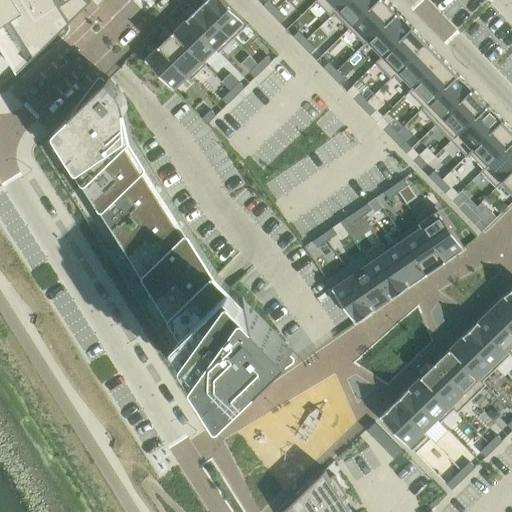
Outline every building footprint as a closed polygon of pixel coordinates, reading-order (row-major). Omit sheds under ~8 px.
[(0,0),(0,39),(18,68),(88,0),(0,0)] [(224,0),(207,0),(201,6),(233,39),(248,24),(245,21),(224,0)] [(269,0),(263,6),(264,7),(272,14),(277,8),(269,0)] [(316,0),(316,1),(331,16),(348,0),(316,0)] [(348,0),(331,16),(332,17),(336,14),(350,28),(379,0),(348,0)] [(386,0),(379,0),(350,28),(350,29),(365,44),(398,12),(386,0)] [(201,6),(188,19),(216,49),(220,52),(233,39),(201,6)] [(277,8),(272,14),(280,22),(286,17),(277,8)] [(398,12),(365,44),(366,45),(369,41),(383,56),(376,62),(376,63),(413,27),(398,12)] [(188,19),(174,32),(206,65),(207,64),(204,61),(216,49),(188,19)] [(413,27),(376,63),(392,78),(428,43),(413,27)] [(299,31),(294,36),(302,45),(308,39),(299,31)] [(174,32),(160,46),(189,76),(192,79),(206,65),(174,32)] [(308,39),(302,45),(310,54),(316,48),(308,39)] [(428,43),(392,78),(392,79),(396,76),(410,90),(443,58),(428,43)] [(160,46),(146,59),(175,89),(189,76),(160,46)] [(267,55),(258,64),(263,70),(264,70),(273,61),(267,55)] [(443,58),(410,90),(425,105),(421,109),(422,109),(458,74),(443,58)] [(330,62),(324,67),(332,76),(338,70),(330,62)] [(258,64),(250,72),(255,78),(264,70),(263,70),(258,64)] [(338,70),(332,76),(341,85),(346,79),(338,70)] [(458,74),(422,109),(437,125),(473,89),(458,74)] [(57,129),(39,146),(213,420),(232,407),(241,401),(271,372),(270,371),(290,352),(291,353),(293,350),(285,341),(232,287),(218,273),(217,273),(117,113),(125,106),(126,109),(128,108),(126,102),(126,101),(126,100),(126,99),(125,98),(125,97),(125,96),(124,95),(123,94),(123,93),(122,92),(121,91),(120,89),(119,88),(110,78),(109,78),(57,129)] [(239,82),(230,91),(236,96),(236,97),(245,88),(239,82)] [(473,89),(437,125),(452,140),(488,105),(473,89)] [(230,91),(222,98),(228,104),(236,97),(236,96),(230,91)] [(360,93),(354,98),(362,107),(368,101),(360,93)] [(368,101),(362,107),(371,116),(376,110),(368,101)] [(488,105),(452,140),(467,156),(503,120),(488,105)] [(211,110),(203,118),(208,124),(217,115),(211,110)] [(511,129),(503,120),(467,156),(468,157),(471,153),(485,167),(481,171),(482,171),(511,141),(511,129)] [(390,124),(384,129),(392,138),(398,132),(390,124)] [(398,132),(392,138),(401,147),(406,141),(398,132)] [(511,141),(482,171),(497,187),(511,171),(511,141)] [(420,155),(414,161),(422,169),(428,164),(428,163),(420,155)] [(435,170),(429,176),(437,184),(443,179),(435,170)] [(511,171),(497,187),(498,188),(504,181),(511,189),(511,171)] [(404,178),(394,185),(398,192),(409,185),(404,178)] [(443,179),(437,184),(446,193),(452,188),(443,179)] [(394,185),(384,192),(389,198),(398,192),(394,185)] [(465,201),(459,207),(467,215),(473,210),(465,201)] [(369,203),(358,210),(363,216),(373,209),(369,203)] [(436,206),(417,219),(419,223),(446,261),(465,248),(436,206)] [(358,210),(349,216),(353,223),(363,216),(358,210)] [(473,210),(467,215),(476,224),(481,219),(473,210)] [(419,223),(402,235),(428,273),(446,261),(419,223)] [(333,227),(323,234),(327,241),(338,234),(333,227)] [(323,234),(313,241),(318,247),(327,241),(323,234)] [(382,242),(381,243),(410,285),(411,285),(428,273),(402,235),(385,246),(382,242)] [(381,243),(363,256),(368,264),(392,297),(410,285),(381,243)] [(347,267),(346,268),(374,310),(392,297),(368,264),(352,274),(347,267)] [(346,268),(328,280),(356,322),(374,310),(346,268)] [(511,301),(506,295),(492,308),(511,329),(511,301)] [(511,329),(492,308),(478,322),(510,355),(511,354),(508,351),(511,346),(511,329)] [(478,322),(464,335),(496,368),(510,355),(478,322)] [(464,335),(450,348),(486,385),(487,384),(483,381),(496,368),(464,335)] [(439,360),(437,362),(472,398),(486,385),(450,348),(439,360)] [(437,362),(423,375),(458,412),(472,398),(437,362)] [(423,375),(409,389),(441,422),(455,409),(458,412),(423,375)] [(406,392),(395,402),(431,439),(432,438),(425,431),(426,431),(427,429),(438,419),(441,422),(409,389),(406,392)] [(395,402),(381,416),(417,453),(431,439),(395,402)] [(376,422),(367,430),(373,436),(381,427),(376,422)] [(381,427),(373,436),(378,442),(387,433),(381,427)] [(387,433),(378,442),(384,447),(392,439),(387,433)] [(497,435),(489,443),(494,449),(503,441),(497,435)] [(392,439),(384,447),(389,453),(398,444),(392,439)] [(489,443),(480,452),(486,457),(494,449),(489,443)] [(398,444),(389,453),(395,459),(404,450),(398,444)] [(470,462),(461,470),(467,476),(475,467),(470,462)] [(296,499),(293,501),(299,511),(319,511),(347,494),(334,474),(330,477),(327,471),(326,469),(296,499)] [(461,470),(453,478),(458,484),(467,476),(461,470)] [(347,494),(319,511),(352,511),(344,498),(348,495),(347,494)]
